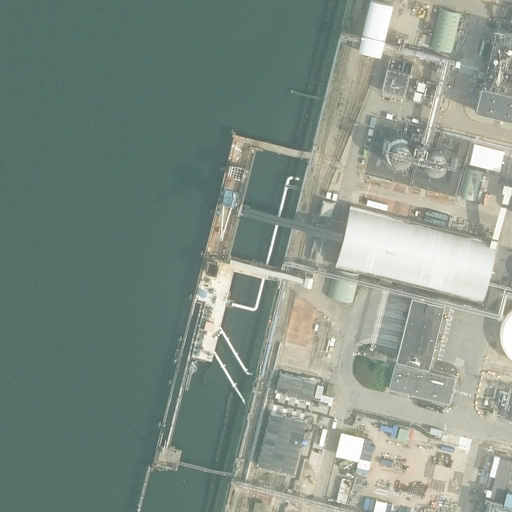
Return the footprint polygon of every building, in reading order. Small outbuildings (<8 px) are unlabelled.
[(372,0),(370,0),(358,51),(379,56),(392,5),(372,0)] [(461,13),(439,8),(430,46),(452,51),(461,13)] [(511,30),(496,27),(474,111),(511,120),(511,30)] [(389,58),(381,90),(404,96),(412,63),(389,58)] [(414,92),(412,99),(419,101),(421,94),(422,94),(425,84),(418,82),(416,92),(414,92)] [(382,145),(373,143),(367,173),(384,176),(390,148),(386,147),(388,136),(384,135),(382,145)] [(413,150),(413,148),(412,146),(411,143),(410,142),(407,140),(404,139),(402,139),(400,139),(398,140),(395,142),(394,143),(392,146),(392,148),(392,150),(392,154),(394,157),(397,160),(401,161),(405,160),(409,158),(411,157),(412,155),(413,153),(413,150)] [(448,159),(448,158),(447,156),(447,154),(444,151),(443,149),(441,148),(437,147),(433,148),(431,149),(429,151),(428,152),(427,154),(426,156),(426,158),(426,160),(427,162),(428,164),(429,166),(432,168),(436,169),(440,168),(444,166),(445,165),(446,163),(447,161),(448,159)] [(485,172),(468,168),(461,197),(478,201),(485,172)] [(319,216),(331,219),(335,203),(322,200),(319,216)] [(350,205),(343,231),(334,266),(482,302),(497,242),(490,240),(350,205)] [(316,223),(313,231),(322,233),(325,225),(316,223)] [(334,268),(327,296),(351,303),(359,274),(334,268)] [(313,275),(306,274),(304,274),(302,283),(310,285),(313,275)] [(445,305),(411,297),(396,362),(430,370),(445,305)] [(511,309),(509,313),(506,318),(504,323),(503,329),(503,334),(505,340),(507,345),(510,350),(511,351),(511,309)] [(455,380),(394,365),(389,390),(449,405),(455,380)] [(507,377),(490,372),(481,404),(499,408),(507,377)] [(335,458),(358,464),(365,439),(341,433),(335,458)] [(511,511),(511,467),(485,462),(474,511),(511,511)] [(378,511),(399,511),(402,503),(381,498),(378,511)]
